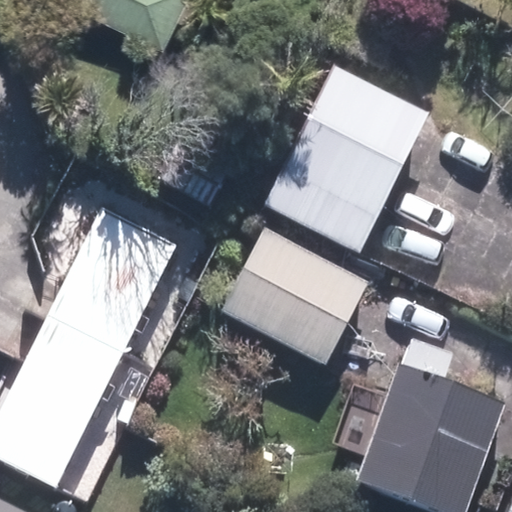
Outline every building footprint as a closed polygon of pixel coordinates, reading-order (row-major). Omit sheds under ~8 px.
[(57,0),(160,50),(184,0),(57,0)] [(261,210),(356,258),(426,120),(332,73),(261,210)] [(0,423),(0,464),(55,491),(171,255),(99,220),(0,423)] [(261,234),(219,316),(322,369),(364,287),(261,234)] [(421,511),(463,511),(502,407),(397,369),(354,487),(421,511)]
